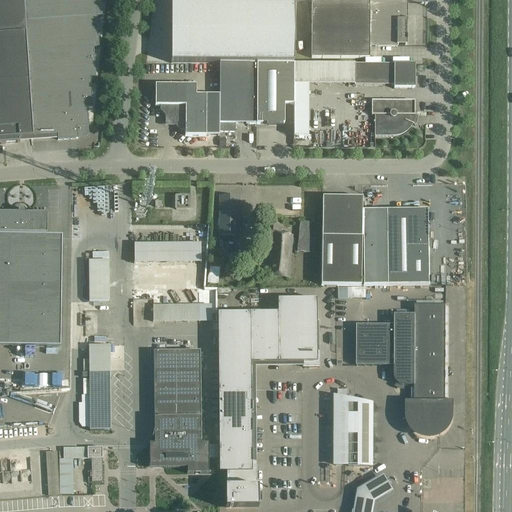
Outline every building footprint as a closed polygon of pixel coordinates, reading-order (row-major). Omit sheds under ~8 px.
[(0,0),(0,144),(20,144),(19,138),(57,135),(58,141),(77,139),(77,137),(84,137),(87,134),(86,127),(88,127),(87,109),(92,109),(90,79),(95,78),(93,48),(99,48),(96,18),(102,18),(100,0),(0,0)] [(170,0),(171,64),(219,64),(219,65),(249,65),(256,65),(275,65),(293,65),(294,34),(294,2),(311,3),(369,3),(397,3),(406,3),(406,0),(170,0)] [(311,3),(311,59),(369,59),(369,47),(369,3),(311,3)] [(369,3),(369,47),(397,47),(397,46),(406,46),(406,27),(404,27),(404,21),(407,21),(407,3),(406,3),(397,3),(369,3)] [(219,65),(219,133),(235,133),(235,125),(256,125),(256,65),(249,65),(219,65)] [(256,125),(267,125),(267,127),(283,127),(283,125),(284,125),(284,106),(293,105),(293,86),(293,65),(275,65),(256,65),(256,125)] [(355,65),(355,86),(393,86),(393,89),(414,89),(414,65),(355,65)] [(155,86),(155,106),(160,106),(160,111),(180,131),(185,131),(185,137),(206,137),(219,137),(219,96),(212,96),(206,96),(196,96),(196,86),(165,86),(155,86)] [(414,101),(371,101),(371,116),(374,116),(374,127),(374,137),(393,137),(393,136),(399,135),(407,130),(411,125),(413,116),(414,116),(414,101)] [(188,197),(176,197),(176,198),(175,198),(175,209),(176,210),(187,210),(188,210),(188,209),(188,198),(188,197)] [(239,197),(219,197),(219,237),(239,237),(239,197)] [(362,199),(322,198),(321,287),(360,287),(361,238),(362,238),(363,287),(430,286),(429,211),(362,212),(362,199)] [(0,346),(60,348),(61,247),(62,237),(46,237),(47,214),(25,213),(25,212),(25,211),(25,210),(24,210),(23,209),(22,209),(21,209),(20,209),(19,209),(18,210),(18,211),(17,212),(17,213),(0,212),(0,346)] [(309,223),(300,222),(296,253),(314,254),(315,245),(306,244),(309,223)] [(280,231),(277,231),(276,233),(268,232),(268,245),(270,245),(268,275),(288,279),(293,236),(280,234),(280,231)] [(202,263),(201,242),(135,243),(135,264),(202,263)] [(89,260),(89,301),(110,301),(110,259),(89,260)] [(365,299),(365,288),(338,288),(338,300),(365,299)] [(276,300),(277,313),(217,314),(219,473),(226,473),(226,488),(225,488),(225,509),(258,509),(258,488),(256,488),(256,463),(251,463),(250,364),(302,363),(302,367),(318,367),(318,353),(316,353),(316,299),(276,300)] [(446,306),(415,306),(415,316),(395,316),(395,326),(357,326),(357,367),(394,367),(394,377),(395,378),(395,379),(395,380),(395,381),(396,382),(396,383),(397,383),(397,384),(398,385),(399,385),(403,387),(405,387),(415,387),(414,406),(410,406),(410,417),(410,418),(410,420),(410,422),(411,423),(412,425),(412,427),(413,428),(414,430),(416,431),(417,432),(418,433),(420,434),(421,435),(423,436),(425,436),(426,437),(428,437),(430,437),(432,437),(433,437),(435,436),(437,436),(438,435),(440,434),(441,433),(443,432),(444,431),(445,430),(446,428),(447,427),(448,425),(449,424),(449,422),(450,420),(450,419),(450,417),(450,407),(445,407),(446,306)] [(86,315),(86,335),(97,335),(97,332),(92,332),(92,324),(95,324),(95,315),(86,315)] [(89,346),(89,383),(110,383),(109,346),(89,346)] [(154,445),(149,445),(149,469),(187,469),(187,474),(209,474),(208,445),(201,445),(200,352),(153,352),(154,445)] [(349,400),(349,404),(344,404),(336,404),(336,465),(344,466),(348,466),(348,467),(360,467),(360,434),(355,434),(355,415),(360,415),(360,402),(349,400)] [(102,483),(102,449),(63,449),(63,460),(91,460),(92,484),(102,483)] [(57,452),(46,453),(48,496),(59,496),(57,452)] [(383,475),(358,491),(353,511),(373,511),(375,503),(393,492),(383,475)]
